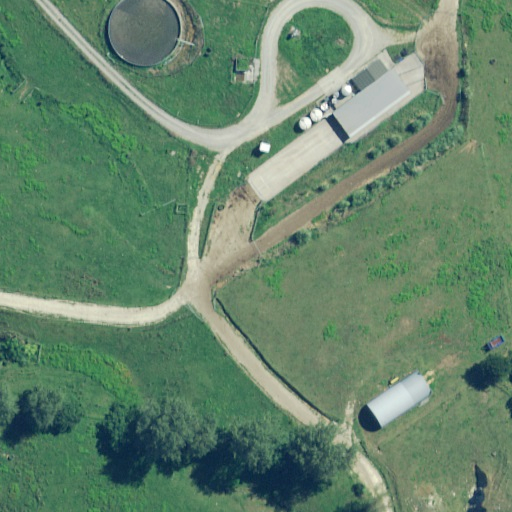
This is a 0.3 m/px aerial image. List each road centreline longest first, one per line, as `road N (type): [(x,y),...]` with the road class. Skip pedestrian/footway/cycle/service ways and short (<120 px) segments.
road 1 (unknown): [(0,286),(100,300),(176,275),(240,357),(345,451),(369,511)]
road 2 (unknown): [(42,0),(143,101),(209,122),(246,108)]
